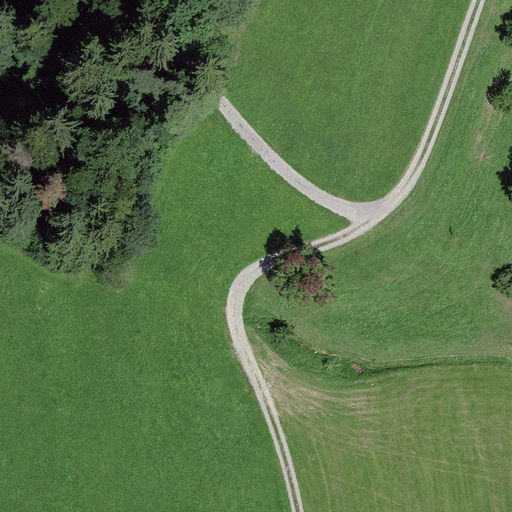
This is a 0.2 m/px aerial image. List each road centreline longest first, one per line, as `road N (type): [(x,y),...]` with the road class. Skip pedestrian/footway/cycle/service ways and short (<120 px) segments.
road 1 (track): [(301,511),(268,390),(234,314),(250,271),(361,231),(392,210),(426,157),(482,0)]
road 2 (track): [(392,210),(355,217),(321,199),(264,153),(127,0)]
